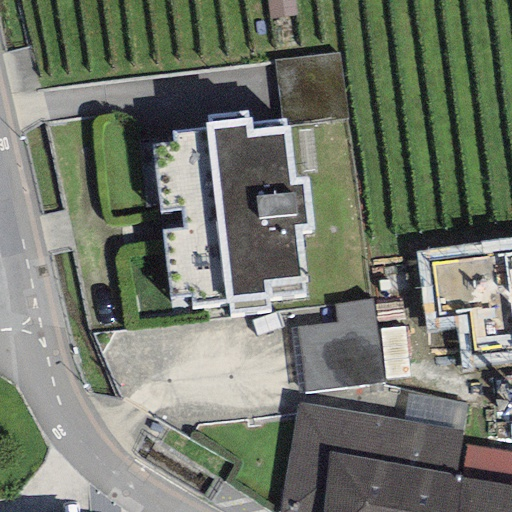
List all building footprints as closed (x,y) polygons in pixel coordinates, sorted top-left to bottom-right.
[(272,60),(280,120),(286,120),(287,126),(349,119),(341,52),(272,60)] [(247,112),(205,116),(207,130),(173,134),(175,145),(155,147),(162,210),(182,208),(184,230),(164,232),(171,298),(193,295),(194,307),(229,303),(231,317),(270,313),(269,301),(305,297),(303,284),(308,283),(303,236),(313,234),(307,178),(294,180),(287,126),(286,120),(280,120),(249,124),(247,112)] [(511,241),(418,255),(429,332),(455,329),(461,370),(511,363),(511,241)] [(383,382),(372,300),(333,305),(335,323),(296,328),(305,393),(383,382)] [(409,395),(404,422),(409,423),(463,432),(467,405),(409,395)] [(404,422),(298,405),(279,511),(511,511),(511,486),(454,475),(463,432),(409,423),(404,422)]
